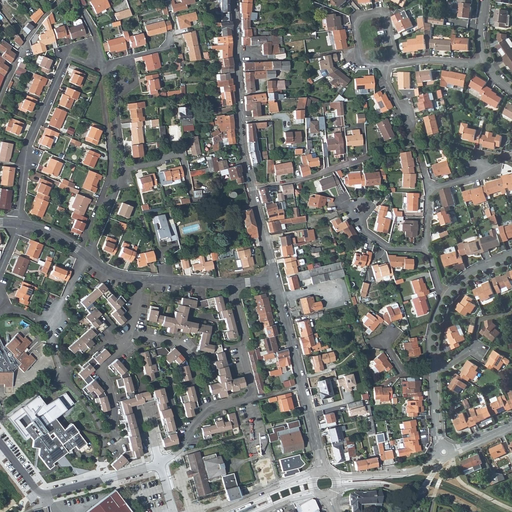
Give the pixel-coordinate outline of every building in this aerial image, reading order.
[(96,14),(109,7),(106,1),(105,0),(95,0),(94,1),(94,0),(92,0),(90,2),(96,14)] [(217,0),(218,3),(219,3),(220,13),(226,12),(226,14),(225,14),(225,17),(221,17),(221,22),(230,21),(230,14),(229,14),(228,0),(217,0)] [(348,3),(352,0),(351,0),(335,0),(334,0),(332,0),(330,2),(333,6),(336,7),(339,5),(341,8),(345,5),(344,4),(347,2),(348,3)] [(391,0),(392,0),(399,5),(399,6),(403,8),(407,0),(391,0)] [(250,12),(250,4),(241,3),(239,2),(240,13),(241,13),(241,19),(250,20),(250,19),(255,19),(255,13),(250,12)] [(471,19),(472,5),(462,4),(461,4),(459,18),(471,19)] [(39,9),(36,11),(29,17),(34,23),(41,17),(43,14),(39,9)] [(496,23),(495,27),(506,29),(507,25),(508,25),(508,27),(510,27),(511,21),(508,20),(508,17),(509,12),(497,11),(495,23),(496,23)] [(405,12),(400,14),(403,21),(409,18),(405,12)] [(331,31),(341,30),(341,26),(340,26),(339,16),(334,17),(334,14),(325,15),(326,31),(331,31)] [(403,21),(400,14),(392,18),(399,33),(413,27),(409,18),(403,21)] [(45,18),(41,24),(43,26),(49,24),(47,17),(45,18)] [(428,17),(428,23),(432,24),(443,26),(444,19),(428,17)] [(75,25),(68,27),(71,36),(72,38),(86,32),(80,18),(79,18),(74,20),(73,21),(75,25)] [(166,30),(171,29),(169,21),(164,22),(163,21),(144,25),(146,35),(165,31),(166,30)] [(229,29),(231,29),(230,22),(216,23),(216,26),(220,26),(221,37),(230,36),(229,29)] [(27,23),(22,29),(26,34),(32,27),(27,23)] [(66,38),(71,36),(68,27),(67,24),(54,29),(57,39),(63,36),(62,36),(65,35),(66,38)] [(184,27),(186,32),(193,30),(196,30),(195,24),(184,27)] [(242,37),(241,37),(241,45),(249,45),(249,37),(249,36),(255,35),(255,27),(249,27),(249,29),(242,29),(242,37)] [(32,45),(34,54),(46,51),(44,45),(48,44),(48,42),(51,42),(51,43),(55,41),(51,29),(45,31),(44,33),(39,35),(38,37),(39,40),(37,41),(37,43),(32,45)] [(189,62),(200,60),(193,30),(186,32),(181,34),(182,38),(183,38),(184,38),(184,40),(186,47),(187,46),(188,51),(188,53),(187,53),(189,62)] [(331,31),(335,50),(347,48),(346,43),(345,44),(344,40),(346,39),(344,30),(341,30),(331,31)] [(140,44),(144,44),(141,33),(128,36),(130,45),(139,43),(140,44)] [(280,37),(280,34),(276,35),(269,35),(269,36),(269,42),(269,44),(278,44),(277,37),(280,37)] [(501,58),(504,62),(511,57),(511,56),(511,50),(511,49),(511,47),(511,43),(509,39),(508,40),(507,38),(507,35),(498,34),(497,39),(500,44),(497,46),(500,51),(499,51),(503,57),(501,58)] [(22,41),(18,35),(11,40),(19,46),(22,41)] [(456,36),(452,35),(451,42),(451,50),(455,50),(455,49),(460,50),(460,51),(468,52),(469,40),(456,39),(456,36)] [(122,49),(126,48),(123,36),(106,40),(106,41),(108,49),(109,50),(115,49),(121,48),(122,49)] [(222,43),(222,45),(231,44),(230,36),(221,37),(216,38),(217,43),(222,43)] [(278,54),(278,44),(269,44),(269,42),(269,36),(249,37),(249,45),(262,44),(262,55),(268,54),(273,54),(278,54)] [(424,36),(416,37),(417,40),(408,41),(408,43),(403,44),(404,54),(410,53),(409,51),(415,50),(416,51),(425,50),(424,36)] [(2,40),(0,42),(0,50),(3,53),(1,57),(10,64),(15,54),(9,50),(11,47),(2,40)] [(435,51),(451,52),(451,50),(451,42),(430,40),(430,49),(436,49),(435,51)] [(230,57),(231,44),(222,45),(217,45),(206,47),(206,50),(215,48),(216,50),(219,50),(221,50),(222,58),(230,57)] [(159,67),(156,52),(141,56),(142,60),(144,60),(146,59),(147,64),(145,65),(146,70),(159,67)] [(336,62),(335,54),(323,56),(324,60),(318,61),(320,70),(319,71),(322,77),(328,74),(335,70),(333,66),(331,66),(330,63),(332,62),(336,62)] [(51,60),(42,56),(38,65),(41,66),(40,70),(47,73),(51,65),(49,64),(51,60)] [(232,67),(230,57),(222,58),(222,59),(223,67),(220,68),(220,70),(232,67)] [(289,70),(288,61),(274,62),(271,62),(271,69),(280,69),(280,71),(289,70)] [(243,71),(253,70),(253,62),(243,63),(243,71)] [(262,62),(253,62),(253,70),(262,70),(262,62)] [(228,74),(233,73),(232,67),(220,70),(220,74),(218,74),(218,81),(220,80),(229,79),(228,74)] [(73,73),(70,82),(78,85),(82,77),(83,78),(84,74),(73,69),(72,73),(73,73)] [(339,83),(344,87),(349,80),(336,69),(335,70),(328,74),(333,79),(330,83),(335,88),(339,83)] [(243,71),(244,82),(253,81),(253,79),(274,77),(274,71),(262,71),(243,71)] [(421,73),(416,73),(418,84),(422,84),(422,82),(432,81),(431,71),(425,72),(425,73),(421,74),(421,73)] [(447,84),(464,88),(467,77),(450,73),(442,72),(441,87),(446,88),(447,84)] [(44,85),(47,78),(34,73),(33,76),(34,77),(28,91),(38,96),(43,85),(44,85)] [(158,78),(157,73),(144,75),(145,81),(147,81),(148,84),(147,84),(148,90),(158,89),(157,79),(158,78)] [(409,73),(398,73),(398,77),(399,77),(400,89),(410,89),(409,73)] [(367,89),(373,88),(373,77),(368,77),(369,79),(354,79),(355,89),(359,89),(367,89)] [(480,94),(483,96),(489,88),(485,86),(487,83),(480,79),(480,80),(475,77),(470,86),(480,93),(480,94)] [(231,85),(231,78),(229,79),(220,80),(218,81),(216,81),(217,88),(222,87),(223,93),(232,91),(233,91),(233,85),(231,85)] [(246,90),(246,93),(254,92),(253,81),(244,82),(245,90),(246,90)] [(285,89),(284,81),(274,81),(275,89),(276,89),(285,89)] [(77,99),(80,92),(68,87),(64,94),(63,93),(58,104),(69,108),(74,98),(77,99)] [(492,90),(489,88),(483,96),(482,99),(497,109),(502,99),(495,95),(496,94),(492,91),(492,90)] [(223,93),(224,100),(234,99),(233,91),(232,91),(223,93)] [(381,96),(379,92),(373,95),(372,95),(380,113),(390,108),(384,95),(381,96)] [(264,93),(250,95),(251,106),(259,105),(265,105),(264,101),(265,101),(264,93)] [(267,93),(268,103),(275,102),(275,100),(284,99),(284,94),(276,94),(276,93),(267,93)] [(343,99),(338,94),(332,102),(335,102),(341,102),(341,101),(343,99)] [(430,102),(428,94),(420,96),(419,96),(420,99),(421,104),(419,105),(418,105),(420,112),(433,109),(431,102),(430,102)] [(35,103),(36,99),(28,95),(26,100),(25,99),(23,103),(21,110),(27,112),(28,110),(30,111),(31,107),(33,103),(35,103)] [(259,109),(259,105),(251,106),(250,95),(245,96),(246,111),(251,111),(259,110),(259,109)] [(298,98),(296,111),(302,111),(303,105),(305,98),(298,98)] [(129,119),(130,123),(138,122),(143,121),(142,117),(140,117),(138,109),(142,108),(141,102),(125,106),(126,111),(127,111),(129,119)] [(278,112),(278,111),(277,102),(275,102),(268,103),(269,113),(278,112)] [(336,116),(343,115),(341,102),(335,102),(332,102),(330,103),(329,103),(330,110),(336,110),(336,116)] [(503,114),(511,119),(511,106),(508,105),(503,114)] [(59,129),(66,112),(56,107),(53,114),(53,115),(51,121),(50,120),(49,124),(59,129)] [(176,119),(178,119),(179,126),(193,125),(192,118),(188,118),(188,112),(187,112),(186,107),(175,108),(176,119)] [(302,119),(302,118),(302,111),(296,111),(294,111),(294,119),(302,119)] [(364,122),(363,114),(356,114),(356,123),(364,122)] [(233,122),(231,115),(223,116),(222,116),(216,117),(216,121),(214,122),(215,127),(217,126),(218,133),(220,133),(226,131),(233,129),(233,122)] [(438,134),(434,116),(423,118),(428,137),(438,134)] [(307,118),(303,118),(304,129),(307,129),(307,133),(317,132),(317,129),(322,128),(321,117),(316,118),(316,121),(308,122),(307,118)] [(9,119),(4,129),(17,134),(20,126),(21,127),(23,122),(12,118),(11,119),(9,119)] [(386,119),(375,124),(383,141),(393,137),(389,128),(386,123),(388,122),(386,119)] [(254,134),(253,128),(253,123),(246,124),(247,142),(255,142),(258,142),(258,139),(258,133),(254,134)] [(474,143),(479,144),(480,135),(481,133),(467,130),(468,125),(462,124),(459,135),(460,137),(464,138),(464,139),(469,140),(474,141),(474,143)] [(91,126),(85,140),(96,144),(98,140),(97,140),(101,130),(91,126)] [(56,136),(57,132),(46,127),(43,135),(44,135),(42,138),(41,138),(40,138),(38,143),(49,148),(52,141),(55,142),(58,137),(56,136)] [(131,143),(131,146),(140,145),(143,144),(140,127),(139,127),(130,129),(129,129),(132,142),(131,143)] [(235,144),(233,129),(226,131),(227,142),(228,145),(235,144)] [(351,136),(345,137),(346,146),(353,145),(353,146),(362,146),(361,135),(358,135),(358,129),(351,130),(351,136)] [(298,132),(281,133),(282,144),(299,143),(298,132)] [(480,135),(479,144),(482,145),(482,147),(494,150),(495,146),(499,147),(501,137),(496,136),(496,139),(492,138),(492,134),(486,132),(485,136),(480,135)] [(217,141),(222,140),(220,133),(218,133),(217,134),(211,138),(213,148),(214,148),(214,147),(217,147),(216,144),(218,144),(217,141)] [(333,139),(325,139),(326,151),(332,151),(332,150),(334,150),(334,155),(342,154),(341,138),(340,138),(340,133),(332,134),(333,139)] [(195,136),(186,138),(189,152),(192,151),(192,155),(199,154),(195,136)] [(311,141),(306,142),(305,149),(306,155),(308,167),(318,165),(317,157),(315,157),(315,153),(310,154),(309,149),(310,149),(311,141)] [(0,155),(0,157),(0,160),(8,162),(9,158),(10,158),(12,144),(2,142),(0,152),(0,155)] [(256,151),(255,142),(247,142),(248,152),(256,151)] [(142,157),(140,145),(131,146),(129,147),(131,159),(142,157)] [(87,152),(83,163),(93,167),(98,157),(99,157),(100,154),(89,149),(88,153),(87,152)] [(260,162),(257,151),(256,151),(248,152),(252,166),(255,165),(255,164),(260,162)] [(410,159),(409,152),(399,153),(401,169),(399,169),(400,174),(402,174),(413,174),(412,168),(410,159)] [(299,166),(302,177),(309,174),(308,167),(306,155),(302,156),(303,163),(302,163),(303,165),(299,166)] [(207,168),(188,172),(189,177),(218,170),(216,162),(216,157),(210,158),(210,156),(206,156),(206,158),(207,168)] [(44,166),(43,170),(57,176),(62,163),(51,158),(47,167),(44,166)] [(225,160),(216,162),(218,170),(220,170),(226,169),(227,168),(226,165),(225,160)] [(266,173),(274,174),(275,165),(275,161),(267,161),(266,173)] [(447,175),(452,174),(449,166),(448,161),(432,166),(435,177),(441,175),(447,174),(447,175)] [(290,162),(275,165),(274,174),(274,175),(292,172),(290,162)] [(239,171),(240,170),(239,165),(227,168),(226,169),(220,170),(221,174),(227,172),(229,180),(235,178),(240,176),(239,171)] [(12,186),(15,168),(3,166),(1,184),(12,186)] [(170,181),(178,179),(177,177),(181,176),(179,167),(175,169),(172,170),(172,168),(167,169),(167,170),(161,172),(163,181),(169,179),(170,181)] [(100,179),(102,175),(90,170),(85,183),(86,183),(84,188),(95,192),(97,187),(95,186),(98,179),(100,179)] [(383,173),(377,173),(363,175),(364,187),(369,186),(369,184),(374,184),(375,186),(379,185),(378,181),(384,180),(383,173)] [(347,185),(348,186),(354,186),(354,189),(360,190),(360,187),(364,187),(363,175),(359,176),(359,174),(347,175),(347,180),(344,180),(344,185),(347,185)] [(414,183),(414,175),(413,174),(402,174),(402,189),(413,189),(413,183),(414,183)] [(508,175),(501,177),(502,180),(504,189),(508,188),(509,191),(511,190),(511,174),(508,176),(508,175)] [(142,178),(137,179),(140,188),(149,186),(155,185),(153,175),(142,178)] [(334,185),(338,184),(335,177),(332,178),(331,177),(318,181),(321,190),(335,186),(334,185)] [(38,192),(36,196),(47,201),(50,196),(46,195),(51,183),(39,178),(38,182),(40,183),(36,191),(38,192)] [(482,187),(486,199),(490,197),(489,196),(501,191),(503,196),(506,195),(504,189),(502,180),(486,185),(486,186),(482,187)] [(76,193),(78,189),(73,187),(67,184),(66,188),(76,193)] [(292,184),(281,186),(282,193),(283,195),(293,193),(292,184)] [(0,207),(10,209),(11,203),(10,203),(11,190),(1,188),(0,195),(0,207)] [(269,201),(266,188),(264,188),(258,189),(261,203),(265,203),(269,201)] [(441,210),(443,213),(446,212),(451,211),(450,207),(455,205),(449,188),(439,191),(444,209),(441,210)] [(470,191),(462,193),(465,203),(472,200),(474,205),(481,203),(480,198),(481,198),(479,189),(475,190),(476,191),(470,192),(470,191)] [(74,208),(72,211),(73,212),(78,214),(81,215),(85,207),(83,206),(85,201),(87,202),(88,202),(90,198),(76,193),(70,207),(74,208)] [(417,198),(417,194),(405,193),(405,211),(416,211),(416,204),(415,204),(415,198),(417,198)] [(331,203),(332,199),(314,195),(314,199),(310,198),(308,206),(315,208),(315,206),(319,207),(319,206),(323,207),(324,204),(322,202),(323,201),(331,203)] [(42,217),(49,202),(47,201),(36,196),(35,200),(36,201),(31,213),(42,217)] [(265,203),(267,213),(282,210),(280,203),(272,205),(272,201),(269,201),(265,203)] [(132,206),(122,202),(117,214),(127,218),(132,206)] [(386,208),(379,206),(378,211),(376,217),(377,217),(376,221),(377,222),(375,231),(385,234),(390,217),(389,213),(385,212),(386,208)] [(247,240),(248,244),(259,242),(250,209),(246,210),(238,212),(234,213),(235,216),(241,214),(246,233),(247,240)] [(285,219),(283,209),(282,210),(267,213),(268,222),(285,219)] [(396,209),(391,209),(394,217),(401,217),(401,212),(395,212),(396,209)] [(80,234),(87,217),(81,215),(78,214),(73,212),(71,216),(72,217),(75,219),(71,231),(80,234)] [(448,216),(446,212),(443,213),(438,215),(439,219),(440,219),(441,224),(442,227),(452,224),(449,216),(448,216)] [(162,214),(149,217),(156,241),(167,237),(165,225),(172,223),(171,219),(163,221),(162,214)] [(305,220),(304,216),(299,216),(293,217),(285,219),(268,222),(266,222),(269,233),(284,230),(283,224),(291,222),(291,223),(305,220)] [(335,233),(341,229),(350,224),(347,220),(341,223),(338,218),(330,222),(335,233)] [(403,221),(403,225),(401,225),(401,232),(404,232),(404,238),(412,238),(415,236),(415,222),(403,221)] [(353,230),(350,224),(341,229),(344,235),(353,230)] [(502,227),(498,228),(503,243),(507,241),(506,240),(506,238),(511,237),(511,238),(511,237),(511,225),(502,228),(502,227)] [(311,229),(306,230),(309,241),(314,240),(311,229)] [(356,236),(353,230),(344,235),(348,240),(356,236)] [(490,236),(479,239),(484,253),(488,252),(488,250),(494,248),(494,246),(499,245),(494,230),(489,231),(490,236)] [(109,253),(113,255),(117,245),(114,244),(115,240),(107,236),(102,249),(109,252),(109,253)] [(278,237),(279,247),(294,244),(293,237),(287,239),(287,236),(278,237)] [(463,244),(458,246),(460,255),(461,256),(466,254),(466,255),(472,253),(472,255),(479,253),(479,254),(484,253),(479,239),(463,244)] [(37,259),(43,245),(30,240),(28,244),(30,245),(26,255),(37,259)] [(126,260),(131,262),(132,259),(134,253),(136,249),(132,247),(130,251),(126,250),(128,245),(122,242),(120,247),(121,248),(118,256),(127,259),(126,260)] [(304,244),(304,242),(298,243),(294,244),(279,247),(281,257),(291,255),(290,248),(296,247),(304,244)] [(245,249),(244,245),(236,247),(238,259),(240,258),(243,268),(254,266),(252,257),(250,258),(250,256),(250,255),(248,248),(245,249)] [(312,257),(320,256),(319,247),(311,247),(312,257)] [(138,254),(134,253),(132,259),(133,259),(135,260),(136,262),(137,268),(144,266),(144,264),(146,263),(154,261),(152,251),(138,254)] [(368,265),(371,253),(367,252),(366,254),(362,253),(361,256),(359,255),(359,254),(355,253),(352,264),(362,267),(363,264),(368,265)] [(459,265),(463,264),(461,256),(460,255),(457,256),(455,252),(441,257),(444,268),(459,264),(459,265)] [(204,271),(213,269),(211,261),(204,263),(202,255),(199,256),(200,264),(192,265),(193,270),(197,270),(198,271),(202,270),(202,269),(204,268),(204,271)] [(22,277),(29,261),(20,257),(13,273),(22,277)] [(47,257),(43,266),(47,268),(51,258),(47,257)] [(283,269),(285,276),(285,275),(296,273),(295,268),(296,266),(302,265),(303,264),(302,260),(301,259),(295,260),(294,257),(292,257),(282,259),(283,263),(283,264),(284,269),(283,269)] [(190,268),(188,258),(181,260),(183,269),(190,268)] [(403,258),(394,258),(394,267),(403,268),(402,270),(411,270),(412,261),(406,260),(403,260),(403,258)] [(312,285),(344,277),(341,262),(308,270),(310,278),(312,285)] [(371,266),(375,279),(382,277),(383,280),(384,281),(388,280),(389,279),(388,277),(392,275),(390,267),(389,263),(385,264),(379,265),(380,266),(377,267),(376,265),(371,266)] [(51,275),(68,282),(72,272),(63,268),(62,269),(55,266),(51,275)] [(298,281),(310,278),(308,270),(296,273),(285,275),(288,290),(298,288),(296,283),(298,282),(298,281)] [(511,288),(509,282),(511,280),(511,277),(510,272),(506,274),(507,275),(501,277),(500,276),(491,280),(498,294),(501,293),(500,290),(507,287),(508,290),(511,288)] [(416,294),(417,298),(423,296),(428,295),(427,291),(426,291),(424,285),(423,286),(421,279),(410,282),(414,295),(416,294)] [(27,302),(33,287),(23,282),(21,286),(22,286),(20,290),(17,298),(21,299),(19,303),(27,306),(29,303),(27,302)] [(363,282),(358,296),(365,297),(368,284),(363,282)] [(103,284),(81,303),(91,314),(86,318),(96,329),(93,331),(91,329),(69,349),(74,355),(79,350),(82,354),(94,344),(91,340),(96,335),(97,337),(108,327),(103,322),(101,324),(97,319),(101,315),(92,304),(102,295),(115,310),(111,314),(120,325),(126,320),(121,315),(127,310),(122,305),(127,301),(121,296),(117,299),(103,284)] [(483,289),(474,293),(476,299),(478,302),(481,301),(482,304),(491,300),(490,298),(494,296),(489,284),(482,287),(483,289)] [(252,296),(256,311),(269,308),(268,306),(267,306),(265,297),(264,293),(252,296)] [(224,309),(220,295),(200,301),(196,300),(197,298),(190,297),(189,299),(183,298),(179,312),(175,312),(174,318),(157,315),(158,308),(151,306),(148,320),(169,325),(167,332),(175,334),(176,327),(181,328),(180,331),(187,332),(188,331),(188,329),(195,330),(197,323),(185,321),(188,307),(198,309),(215,304),(219,319),(225,317),(228,330),(222,332),(224,339),(237,335),(230,308),(224,309)] [(308,296),(298,299),(302,314),(312,311),(312,310),(320,308),(318,301),(313,303),(311,296),(308,297),(308,296)] [(424,300),(423,296),(417,298),(411,300),(416,317),(425,314),(424,311),(426,311),(423,301),(424,300)] [(460,304),(455,310),(466,317),(468,314),(471,315),(476,308),(471,304),(473,301),(467,296),(461,305),(460,304)] [(386,316),(382,320),(383,321),(388,325),(390,323),(401,319),(398,308),(397,305),(396,304),(390,306),(390,307),(386,309),(388,315),(386,316)] [(257,318),(258,322),(262,321),(271,319),(269,311),(270,311),(269,308),(256,311),(257,314),(258,318),(257,318)] [(380,324),(383,321),(382,320),(376,315),(373,318),(367,314),(365,317),(364,316),(361,320),(362,324),(362,325),(371,332),(379,323),(380,324)] [(264,327),(267,337),(273,335),(276,335),(273,325),(271,319),(262,321),(263,327),(264,327)] [(296,323),(300,337),(311,335),(309,327),(307,320),(296,323)] [(486,327),(480,334),(483,337),(484,335),(494,343),(501,334),(495,329),(497,327),(493,324),(493,320),(485,322),(486,327)] [(188,331),(202,334),(202,332),(199,331),(200,324),(197,323),(195,330),(188,329),(188,331)] [(211,327),(200,324),(199,331),(202,332),(202,334),(198,350),(215,354),(217,361),(210,363),(212,370),(219,368),(221,375),(217,376),(219,382),(208,385),(210,392),(217,391),(217,392),(218,397),(226,395),(224,390),(229,388),(230,391),(237,389),(237,388),(236,386),(243,384),(241,377),(229,380),(226,366),(223,352),(221,352),(219,344),(213,346),(207,344),(211,327)] [(451,347),(452,351),(460,347),(459,344),(465,341),(463,337),(461,338),(456,326),(446,330),(448,335),(447,335),(452,347),(451,347)] [(0,384),(4,385),(4,387),(12,387),(12,372),(18,367),(23,373),(36,361),(30,355),(29,356),(23,351),(31,344),(26,338),(24,339),(19,333),(4,348),(0,339),(0,384)] [(298,338),(302,355),(319,351),(319,348),(318,343),(316,343),(315,338),(316,338),(315,333),(311,335),(300,337),(298,338)] [(263,338),(267,354),(277,351),(273,335),(267,337),(263,338)] [(415,339),(408,340),(409,344),(403,345),(404,354),(407,354),(408,358),(420,356),(419,348),(417,349),(415,339)] [(165,348),(140,353),(147,381),(154,379),(152,373),(159,371),(158,364),(151,365),(149,359),(162,356),(169,363),(174,359),(178,364),(180,367),(182,374),(178,375),(180,383),(191,380),(186,362),(175,349),(169,353),(165,348)] [(92,356),(93,357),(82,367),(84,369),(78,373),(88,385),(82,390),(87,396),(93,391),(97,395),(98,398),(94,399),(96,407),(99,406),(101,411),(108,409),(105,396),(103,391),(89,375),(94,370),(92,368),(98,363),(99,364),(110,354),(105,349),(100,353),(98,351),(92,356)] [(258,394),(265,392),(260,373),(256,356),(255,357),(254,349),(247,351),(258,394)] [(276,356),(277,361),(288,358),(286,349),(277,351),(267,354),(262,355),(264,363),(266,363),(265,359),(276,356)] [(492,358),(486,367),(492,371),(494,367),(499,371),(504,363),(507,365),(508,365),(510,363),(510,361),(494,351),(490,357),(492,358)] [(318,355),(310,357),(314,372),(322,370),(321,364),(334,361),(332,352),(319,356),(318,355)] [(384,369),(386,372),(392,368),(385,360),(386,359),(382,353),(372,361),(375,364),(373,366),(370,369),(376,375),(378,373),(379,373),(384,369)] [(288,358),(277,361),(275,362),(277,368),(277,369),(269,371),(270,376),(274,375),(274,377),(282,375),(281,373),(286,371),(284,365),(290,364),(288,358)] [(128,372),(117,359),(109,367),(114,373),(117,370),(121,375),(122,378),(116,380),(118,387),(124,386),(127,399),(120,401),(125,422),(119,423),(121,430),(124,430),(126,436),(136,434),(130,406),(144,402),(141,392),(134,394),(128,372)] [(466,368),(460,377),(464,379),(466,381),(469,377),(474,381),(479,373),(477,371),(479,368),(469,361),(465,367),(466,368)] [(343,379),(337,380),(338,387),(344,386),(345,392),(351,390),(350,387),(354,386),(351,374),(343,376),(343,379)] [(462,382),(464,379),(460,377),(457,374),(454,377),(456,378),(449,388),(459,395),(463,389),(466,390),(468,387),(462,382)] [(327,379),(317,381),(321,399),(331,396),(327,379)] [(407,395),(407,398),(413,398),(421,397),(421,393),(419,393),(419,388),(420,387),(420,382),(401,383),(402,395),(405,394),(405,395),(412,394),(412,395),(407,395)] [(192,386),(185,388),(187,394),(180,396),(181,404),(182,403),(186,417),(193,415),(191,409),(193,408),(197,407),(192,386)] [(161,388),(148,391),(150,398),(156,397),(157,398),(164,396),(161,388)] [(387,396),(391,396),(391,389),(380,390),(380,388),(373,388),(374,401),(378,401),(379,403),(388,402),(387,396)] [(156,403),(164,401),(165,401),(164,399),(164,396),(157,398),(156,397),(150,398),(148,391),(143,392),(141,392),(144,402),(146,402),(155,399),(156,401),(156,403)] [(31,437),(34,441),(41,442),(40,449),(39,455),(50,470),(55,466),(54,464),(61,458),(76,447),(79,451),(87,445),(72,424),(64,430),(63,431),(60,428),(62,426),(57,420),(56,418),(75,404),(66,393),(45,405),(38,396),(26,405),(27,406),(25,408),(23,409),(22,408),(9,418),(26,440),(31,437)] [(293,408),(289,393),(277,396),(278,400),(279,399),(282,411),(293,408)] [(508,411),(511,410),(508,402),(505,403),(502,397),(502,396),(498,398),(499,401),(492,404),(497,414),(508,409),(508,411)] [(422,401),(422,397),(421,397),(413,398),(413,402),(406,402),(407,407),(410,407),(410,414),(407,414),(408,418),(417,417),(417,413),(423,413),(423,407),(421,407),(421,401),(422,401)] [(361,400),(346,404),(349,416),(357,414),(358,415),(371,412),(369,405),(362,406),(361,400)] [(119,420),(119,423),(125,422),(120,401),(117,402),(122,420),(119,420)] [(164,401),(156,403),(158,410),(162,425),(164,424),(168,437),(165,438),(161,439),(163,446),(176,442),(168,407),(165,407),(165,405),(164,401)] [(492,404),(487,406),(492,416),(497,414),(492,404)] [(473,417),(470,418),(473,427),(477,425),(476,423),(487,418),(483,408),(476,411),(475,408),(470,410),(473,417)] [(219,417),(212,418),(214,424),(200,428),(203,439),(210,437),(209,434),(237,426),(233,412),(226,414),(228,421),(221,422),(219,417)] [(332,413),(323,415),(325,422),(318,424),(320,429),(335,425),(332,413)] [(470,428),(473,427),(470,418),(466,420),(463,413),(459,415),(461,418),(454,421),(458,431),(469,426),(470,428)] [(409,434),(409,438),(418,436),(417,432),(416,433),(415,426),(416,426),(415,420),(402,423),(404,430),(401,431),(402,435),(409,434)] [(365,428),(367,435),(375,433),(373,426),(365,428)] [(297,427),(277,432),(283,453),(302,448),(297,427)] [(328,430),(331,444),(340,442),(342,442),(343,441),(339,427),(328,430)] [(375,435),(377,443),(381,442),(384,442),(382,433),(375,435)] [(126,439),(127,443),(138,440),(137,437),(136,434),(126,436),(126,439)] [(419,439),(418,436),(409,438),(410,442),(403,443),(405,449),(397,450),(398,457),(405,456),(405,455),(421,451),(420,446),(419,446),(418,440),(419,439)] [(138,440),(127,443),(129,450),(123,451),(110,465),(115,470),(120,465),(122,467),(127,462),(126,460),(128,458),(141,454),(138,440)] [(352,441),(345,443),(347,453),(348,457),(355,456),(352,441)] [(340,445),(340,442),(331,444),(336,463),(345,461),(349,460),(348,457),(347,453),(343,454),(340,445)] [(500,446),(491,450),(495,459),(507,453),(504,445),(500,446)] [(198,451),(186,455),(190,470),(192,476),(198,496),(210,493),(206,481),(208,480),(208,482),(221,478),(225,493),(227,501),(239,497),(237,490),(233,473),(225,476),(224,474),(219,456),(215,457),(214,454),(202,458),(200,459),(198,451)] [(300,458),(299,454),(279,459),(283,471),(285,470),(286,472),(283,473),(284,477),(293,474),(293,472),(294,472),(295,473),(300,471),(299,468),(298,469),(298,467),(300,466),(304,464),(300,458)] [(480,455),(461,462),(464,470),(483,464),(480,455)] [(375,457),(364,459),(366,469),(377,466),(375,457)] [(356,471),(366,469),(364,459),(354,461),(356,471)] [(505,480),(503,475),(492,472),(493,479),(495,484),(505,480)] [(131,511),(129,509),(124,503),(115,491),(101,501),(86,511),(131,511)] [(380,492),(353,493),(354,495),(349,495),(350,505),(352,505),(352,511),(359,511),(360,505),(375,504),(375,507),(381,507),(380,504),(381,504),(380,492)] [(318,511),(319,510),(314,501),(311,500),(298,506),(299,507),(295,508),(297,511),(318,511)] [(134,511),(127,503),(126,501),(124,503),(129,509),(131,511),(134,511)]
